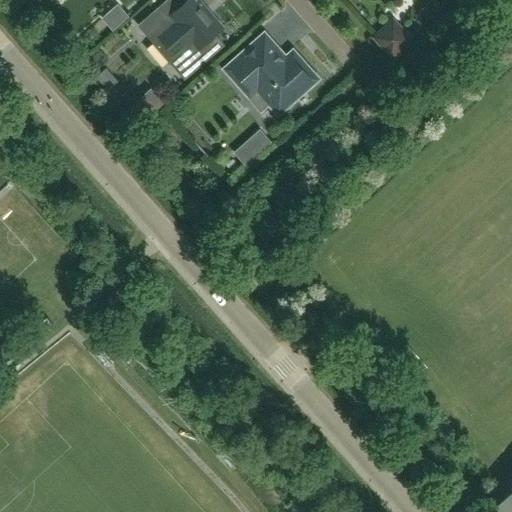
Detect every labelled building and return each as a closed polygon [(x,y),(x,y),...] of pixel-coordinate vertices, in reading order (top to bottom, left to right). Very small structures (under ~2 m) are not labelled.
[(223,28),(211,14),(209,16),(204,10),(206,9),(198,0),(187,0),(185,2),(183,0),(169,0),(168,1),(139,26),(158,47),(185,79),(225,45),(216,34),(223,28)] [(391,56),(409,40),(393,22),(375,38),(391,56)] [(278,113),(317,79),(293,52),(285,59),(264,35),(225,69),(249,96),(262,112),(270,105),(278,113)] [(117,80),(104,66),(94,75),(106,89),(117,80)] [(511,511),(511,488),(485,511),(511,511)]
